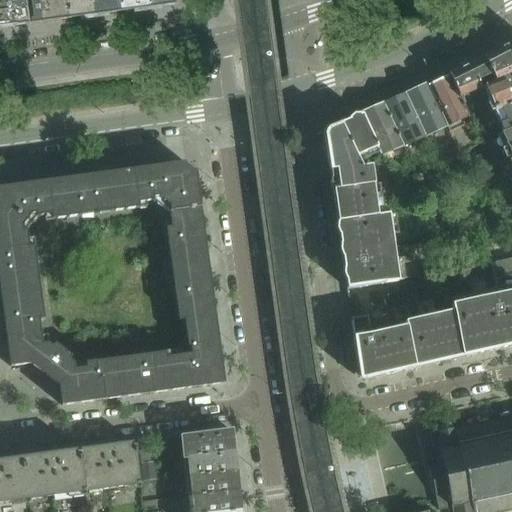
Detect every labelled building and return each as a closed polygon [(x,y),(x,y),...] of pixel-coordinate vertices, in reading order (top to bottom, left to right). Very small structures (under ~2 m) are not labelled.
[(0,0),(0,27),(11,26),(7,0),(0,0)] [(34,0),(7,0),(11,26),(25,24),(25,27),(38,25),(34,0)] [(62,0),(34,0),(38,25),(53,23),(52,21),(65,19),(62,0)] [(88,0),(62,0),(65,19),(79,17),(79,20),(91,18),(88,0)] [(116,0),(88,0),(91,18),(106,16),(106,13),(118,12),(116,0)] [(143,0),(116,0),(118,12),(132,10),(132,12),(145,11),(143,0)] [(172,0),(143,0),(145,11),(160,9),(160,6),(173,4),(172,0)] [(511,44),(485,59),(496,84),(511,76),(511,44)] [(460,71),(449,76),(461,99),(483,90),(496,84),(485,59),(468,67),(466,63),(458,67),(460,71)] [(461,99),(449,76),(441,80),(436,80),(431,82),(428,86),(427,87),(445,127),(448,134),(462,127),(459,121),(469,116),(461,99)] [(511,76),(496,84),(483,90),(493,113),(511,105),(511,76)] [(427,87),(406,97),(425,136),(445,127),(427,87)] [(406,97),(384,106),(403,146),(425,136),(406,97)] [(511,105),(493,113),(503,135),(511,130),(511,105)] [(384,106),(361,116),(376,149),(380,156),(403,146),(384,106)] [(348,120),(349,121),(339,125),(355,158),(376,149),(361,116),(360,116),(353,116),(348,120)] [(360,168),(355,158),(339,125),(328,130),(326,128),(322,135),(324,137),(332,191),(372,185),(372,184),(370,167),(360,168)] [(511,130),(503,135),(500,136),(506,149),(500,151),(504,160),(510,158),(511,157),(511,130)] [(284,177),(280,149),(258,155),(261,180),(262,180),(283,177),(284,177)] [(386,164),(391,176),(400,172),(394,160),(386,164)] [(185,164),(147,169),(151,201),(152,201),(157,200),(166,207),(167,214),(201,209),(196,172),(194,172),(185,166),(185,164)] [(147,169),(106,175),(89,177),(94,211),(109,209),(110,215),(137,211),(137,205),(152,203),(152,201),(151,201),(147,169)] [(31,185),(35,217),(36,220),(50,218),(51,223),(81,219),(80,213),(94,211),(89,177),(31,185)] [(287,207),(283,177),(262,180),(267,209),(267,210),(266,210),(266,211),(289,208),(288,207),(287,207)] [(372,185),(332,191),(337,222),(387,215),(388,215),(383,182),(372,184),(372,185)] [(31,185),(0,188),(0,238),(23,235),(22,229),(30,218),(35,217),(31,185)] [(293,242),(288,210),(289,210),(289,208),(266,211),(266,213),(267,213),(271,243),(270,243),(271,245),(293,242)] [(201,209),(167,214),(169,229),(165,230),(168,252),(173,251),(175,268),(208,264),(201,209)] [(393,261),(390,236),(387,215),(337,222),(343,268),(393,261)] [(26,235),(23,235),(0,238),(0,290),(1,297),(34,293),(31,276),(37,275),(34,249),(28,250),(26,235)] [(297,274),(292,244),(293,244),(293,242),(271,245),(271,246),(276,277),(275,277),(275,278),(297,275),(297,274)] [(488,245),(455,251),(457,262),(490,256),(488,245)] [(444,253),(447,270),(458,268),(455,252),(444,253)] [(511,259),(492,264),(497,295),(450,306),(451,311),(461,359),(511,347),(511,259)] [(486,260),(466,264),(468,273),(488,269),(486,260)] [(396,281),(393,261),(343,268),(346,288),(396,281)] [(208,264),(175,268),(177,282),(172,283),(176,307),(180,306),(183,322),(216,318),(208,264)] [(301,307),(297,277),(298,277),(297,275),(275,278),(276,280),(280,310),(280,312),(302,309),(302,307),(301,307)] [(34,293),(1,297),(9,354),(42,350),(42,347),(38,323),(44,322),(42,308),(36,309),(34,293)] [(306,340),(302,311),(303,311),(302,309),(280,312),(280,313),(281,313),(285,343),(284,343),(284,345),(307,342),(307,340),(306,340)] [(404,321),(405,325),(413,370),(461,359),(451,311),(404,321)] [(216,318),(183,322),(187,348),(190,347),(191,356),(195,388),(225,384),(216,318)] [(377,378),(369,334),(366,318),(351,320),(359,376),(357,379),(364,383),(365,381),(377,378)] [(405,325),(369,334),(377,378),(413,370),(405,325)] [(312,373),(307,344),(307,342),(284,345),(285,347),(290,377),(312,373)] [(47,346),(42,347),(42,350),(9,354),(10,368),(30,365),(59,387),(62,407),(77,405),(73,372),(75,372),(74,367),(69,362),(71,359),(55,347),(53,349),(47,346)] [(132,364),(119,366),(123,398),(170,392),(166,359),(152,361),(151,356),(131,359),(132,364)] [(191,356),(166,359),(170,392),(195,388),(191,356)] [(86,370),(75,372),(73,372),(77,405),(123,398),(119,366),(105,368),(104,363),(85,365),(86,370)] [(312,373),(290,377),(289,377),(294,411),(295,411),(317,407),(317,406),(318,406),(313,373),(312,373)] [(323,436),(321,424),(317,407),(295,411),(297,426),(300,441),(299,441),(299,443),(324,437),(324,435),(323,436)] [(511,511),(511,416),(454,429),(454,428),(453,427),(452,425),(450,424),(449,424),(448,423),(446,423),(444,423),(443,423),(441,423),(440,424),(439,425),(437,426),(437,428),(436,429),(435,431),(435,432),(435,434),(434,434),(438,450),(426,452),(439,511),(451,509),(451,511),(511,511)] [(231,432),(181,439),(183,460),(189,460),(234,453),(233,444),(231,432)] [(330,468),(324,439),(325,439),(324,437),(299,443),(300,445),(306,474),(306,476),(331,470),(331,468),(330,468)] [(136,445),(107,449),(113,489),(141,485),(136,445)] [(107,449),(79,453),(85,493),(113,489),(107,449)] [(79,453),(51,457),(56,497),(85,493),(79,453)] [(234,453),(189,460),(183,460),(185,480),(236,473),(234,453)] [(51,457),(23,461),(29,501),(56,497),(51,457)] [(23,461),(0,463),(0,491),(2,505),(29,501),(23,461)] [(337,501),(330,472),(331,472),(331,470),(306,476),(306,477),(307,477),(314,507),(313,507),(313,509),(339,503),(338,501),(337,501)] [(236,473),(185,480),(187,499),(193,498),(238,493),(236,473)] [(240,511),(238,493),(193,498),(187,499),(188,511),(240,511)] [(339,511),(338,505),(339,504),(339,503),(313,509),(314,511),(315,511),(314,511),(339,511)]
